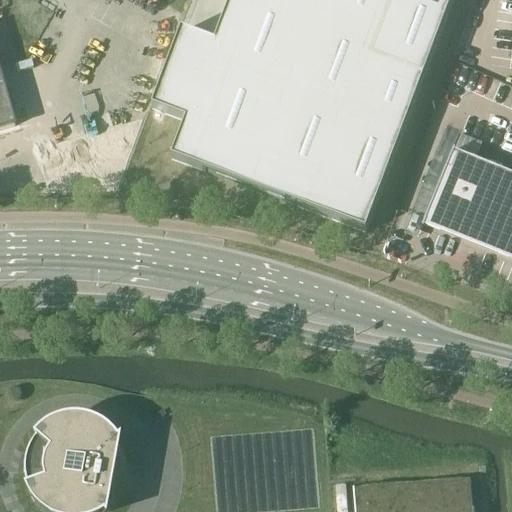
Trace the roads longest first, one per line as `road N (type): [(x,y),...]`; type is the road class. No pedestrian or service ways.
road 1 (secondary): [(511,356),(235,272),(98,251),(0,249)]
road 2 (secondary): [(0,301),(141,306),(511,375)]
